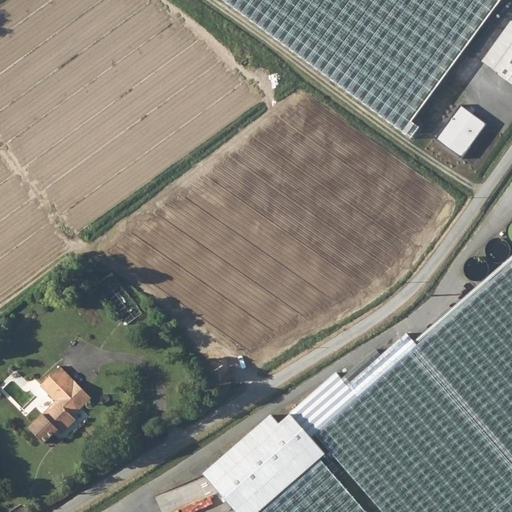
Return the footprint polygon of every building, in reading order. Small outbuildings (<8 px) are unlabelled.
[(226,0),(401,128),(495,0),(226,0)] [(511,25),(483,66),(495,74),(511,50),(511,25)] [(511,86),(511,50),(495,74),(511,86)] [(461,105),(438,140),(464,157),(488,122),(461,105)] [(511,511),(511,268),(420,349),(319,438),(384,511),(511,511)] [(119,309),(133,297),(113,273),(99,285),(119,309)] [(296,415),(326,461),(329,458),(314,442),(319,438),(420,349),(409,337),(382,360),(378,354),(343,384),(338,379),(296,415)] [(63,368),(43,388),(58,404),(30,431),(45,446),(60,433),(64,436),(78,423),(74,419),(95,398),(63,368)] [(268,511),(323,463),(326,461),(296,415),(291,420),(293,421),(281,431),(273,421),(204,482),(231,511),(268,511)] [(366,511),(338,480),(323,463),(268,511),(366,511)]
